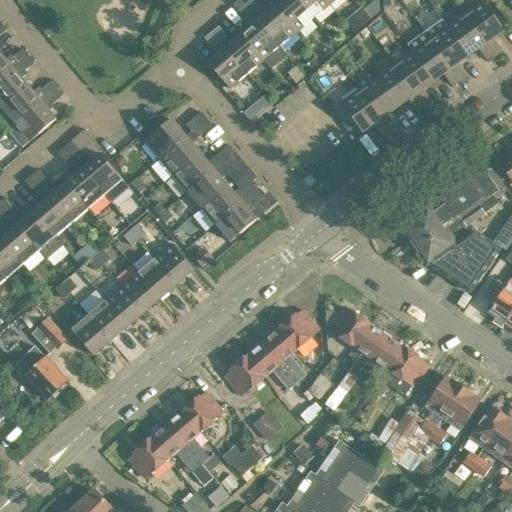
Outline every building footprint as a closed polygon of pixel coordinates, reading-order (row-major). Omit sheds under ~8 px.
[(240,0),(239,0),(233,5),(246,20),(246,25),(249,28),(241,35),(264,61),(280,47),(245,5),(240,0)] [(252,0),(250,0),(245,5),(280,47),(296,33),(275,7),(267,13),(264,9),(260,9),(252,0)] [(281,0),(282,0),(275,7),(296,33),(313,19),(297,0),(281,0)] [(325,0),(297,0),(313,19),(329,5),(325,0)] [(483,2),(465,15),(494,56),(502,51),(493,39),(504,31),(483,2)] [(345,22),(354,33),(370,20),(360,8),(345,22)] [(465,15),(447,27),(468,57),(479,49),(487,62),(494,56),(465,15)] [(442,21),(425,33),(459,82),(467,76),(458,64),(468,57),(447,27),(442,21)] [(219,27),(212,33),(220,43),(227,37),(219,27)] [(365,30),(359,34),(363,39),(368,34),(365,30)] [(212,33),(205,39),(218,54),(208,63),(230,89),(247,75),(225,49),(220,43),(212,33)] [(407,46),(412,52),(433,82),(443,75),(452,87),(459,82),(425,33),(407,46)] [(241,35),(225,49),(247,75),(264,61),(241,35)] [(0,80),(29,56),(23,49),(13,58),(9,57),(5,61),(0,54),(0,80)] [(412,52),(394,65),(424,107),(432,101),(423,89),(433,82),(412,52)] [(0,109),(1,108),(27,86),(21,79),(25,75),(25,71),(35,63),(29,56),(0,80),(0,109)] [(306,65),(312,73),(322,64),(316,57),(306,65)] [(394,65),(377,77),(398,107),(408,100),(417,112),(424,107),(394,65)] [(377,77),(359,90),(389,132),(396,126),(388,114),(398,107),(377,77)] [(27,86),(1,108),(15,125),(41,103),(47,97),(57,89),(51,82),(41,91),(37,90),(33,93),(27,86)] [(16,126),(11,130),(25,147),(56,120),(49,112),(53,108),(53,104),(63,96),(57,89),(47,97),(41,103),(15,125),(16,126)] [(389,132),(359,90),(341,103),(346,110),(357,126),(362,133),(373,125),(382,137),(389,132)] [(250,109),(244,114),(253,124),(259,118),(250,109)] [(338,116),(337,117),(348,132),(351,131),(357,126),(346,110),(338,116)] [(201,112),(196,117),(201,124),(207,119),(201,112)] [(196,117),(186,125),(192,132),(201,124),(196,117)] [(207,119),(201,124),(207,130),(212,126),(207,119)] [(171,120),(145,142),(160,159),(185,137),(171,120)] [(185,137),(160,159),(174,176),(199,154),(191,144),(207,130),(201,124),(192,132),(185,137)] [(72,142),(65,148),(105,195),(112,203),(129,188),(122,180),(100,154),(92,161),(89,158),(85,157),(72,142)] [(229,145),(223,150),(229,157),(235,152),(229,145)] [(65,148),(58,154),(71,169),(71,173),(74,177),(66,183),(89,209),(105,195),(65,148)] [(223,150),(214,158),(220,165),(229,157),(223,150)] [(235,152),(229,157),(235,163),(240,159),(235,152)] [(199,154),(174,176),(188,192),(213,170),(208,163),(199,154)] [(213,170),(188,192),(201,209),(227,187),(221,179),(225,175),(225,172),(235,163),(229,157),(220,165),(213,170)] [(511,158),(501,167),(511,182),(511,158)] [(404,223),(402,229),(411,242),(425,232),(432,241),(445,232),(444,230),(460,218),(492,196),(499,191),(483,169),(470,178),(469,175),(436,198),(435,197),(426,203),(429,206),(404,223)] [(39,170),(32,176),(72,223),(89,209),(66,183),(59,190),(56,186),(52,185),(39,170)] [(32,176),(25,182),(38,197),(38,201),(41,205),(34,211),(56,237),(72,223),(32,176)] [(138,178),(131,184),(136,189),(143,184),(138,178)] [(227,187),(201,209),(215,225),(257,190),(251,183),(242,191),(238,191),(234,194),(227,187)] [(257,190),(215,225),(230,242),(256,220),(249,212),(253,208),(253,205),(263,196),(257,190)] [(492,196),(460,218),(465,226),(497,203),(492,196)] [(6,198),(0,202),(0,204),(0,205),(39,251),(47,260),(64,246),(56,237),(34,211),(26,218),(23,214),(19,213),(6,198)] [(0,205),(0,204),(0,218),(5,225),(5,229),(8,233),(1,239),(23,265),(39,251),(0,205)] [(425,232),(411,242),(427,264),(432,261),(469,287),(497,247),(504,251),(511,239),(511,215),(492,243),(474,231),(471,234),(465,226),(460,218),(444,230),(445,232),(432,241),(425,232)] [(137,225),(130,231),(139,241),(145,235),(137,225)] [(139,241),(130,231),(123,237),(132,247),(139,241)] [(196,263),(212,259),(205,235),(190,239),(196,263)] [(0,271),(6,279),(23,265),(1,239),(0,239),(0,271)] [(90,244),(83,249),(92,259),(95,256),(98,254),(90,244)] [(172,244),(154,259),(176,285),(194,270),(172,244)] [(98,254),(95,256),(103,266),(110,260),(102,250),(98,254)] [(511,265),(511,278),(489,313),(505,324),(511,314),(511,251),(505,261),(511,265)] [(103,266),(95,256),(92,259),(88,262),(96,271),(103,266)] [(154,259),(138,273),(160,299),(176,285),(154,259)] [(138,273),(122,287),(143,313),(160,299),(138,273)] [(69,278),(62,284),(70,294),(77,288),(69,278)] [(70,294),(62,284),(55,290),(64,299),(70,294)] [(122,287),(105,301),(127,327),(143,313),(122,287)] [(105,301),(89,315),(111,341),(127,327),(105,301)] [(295,315),(281,327),(282,327),(299,348),(313,336),(312,336),(319,330),(316,328),(320,325),(319,311),(307,309),(303,312),(302,311),(296,316),(295,315)] [(335,310),(328,311),(329,325),(332,327),(331,329),(338,334),(337,335),(354,347),(369,325),(369,326),(370,324),(353,312),(352,314),(345,309),(341,315),(335,310)] [(111,341),(89,315),(71,330),(93,356),(111,341)] [(48,319),(31,334),(50,354),(57,348),(57,349),(67,340),(48,319)] [(351,368),(347,373),(356,379),(386,337),(369,326),(369,325),(354,347),(355,347),(362,352),(351,367),(351,368)] [(282,327),(263,343),(297,384),(306,376),(290,356),(299,348),(282,327)] [(386,337),(356,379),(367,387),(381,365),(389,371),(404,349),(386,337)] [(244,359),(244,360),(262,380),(272,372),(288,391),(297,384),(263,343),(244,359)] [(27,375),(26,376),(48,399),(51,397),(54,398),(59,393),(58,391),(68,381),(46,358),(45,358),(35,347),(17,364),(27,375)] [(404,349),(389,371),(408,383),(408,382),(414,386),(428,366),(421,361),(423,360),(405,347),(404,349)] [(231,372),(224,377),(241,397),(262,380),(244,360),(244,359),(243,358),(233,367),(234,368),(230,371),(231,372)] [(356,379),(347,373),(338,386),(347,392),(356,379)] [(320,376),(306,392),(317,402),(323,395),(322,393),(330,384),(320,376)] [(445,377),(424,407),(442,419),(464,387),(453,380),(452,382),(445,377)] [(475,395),(464,387),(442,419),(460,431),(481,401),(474,397),(475,395)] [(182,411),(183,412),(201,432),(218,418),(217,417),(222,412),(206,393),(200,398),(199,396),(182,411)] [(316,403),(300,417),(307,425),(317,416),(316,415),(322,410),(316,403)] [(491,407),(469,439),(486,451),(507,420),(508,419),(491,407)] [(183,412),(167,426),(201,466),(210,458),(193,439),(201,432),(183,412)] [(429,439),(437,428),(426,421),(424,423),(419,419),(419,418),(410,412),(410,413),(408,412),(399,425),(386,445),(381,453),(408,471),(419,455),(429,439)] [(276,418),(261,431),(268,439),(283,427),(276,418)] [(378,440),(386,445),(399,425),(391,419),(378,440)] [(507,420),(486,451),(503,463),(511,449),(511,423),(507,420)] [(167,426),(151,440),(168,460),(176,454),(192,473),(201,466),(167,426)] [(437,428),(429,439),(439,446),(447,435),(437,428)] [(151,440),(150,438),(133,453),(134,455),(128,460),(145,479),(151,474),(152,474),(168,460),(151,440)] [(383,472),(339,441),(334,448),(340,452),(332,463),(371,489),(383,472)] [(302,445),(292,453),(304,467),(314,458),(302,445)] [(252,446),(231,465),(242,478),(263,459),(252,446)] [(511,449),(503,463),(511,468),(511,449)] [(470,452),(462,464),(474,472),(482,460),(470,452)] [(474,472),(466,484),(477,492),(486,480),(483,478),(491,466),(482,460),(474,472)] [(371,489),(332,463),(324,474),(319,470),(315,475),(315,476),(354,503),(354,504),(359,507),(371,489)] [(424,465),(416,475),(423,481),(425,482),(433,472),(432,471),(424,465)] [(303,467),(300,472),(306,476),(309,472),(303,467)] [(315,476),(315,475),(310,472),(305,480),(310,483),(303,494),(328,511),(348,511),(354,504),(354,503),(315,476)] [(444,475),(438,484),(455,495),(461,486),(444,475)] [(511,480),(505,475),(497,487),(506,494),(511,485),(511,480)] [(230,476),(221,484),(229,493),(238,485),(230,476)] [(270,482),(264,490),(272,496),(279,488),(270,482)] [(220,487),(207,497),(216,508),(228,497),(220,487)] [(94,490),(75,508),(78,511),(112,511),(113,511),(94,490)] [(195,493),(181,506),(186,511),(207,511),(210,511),(195,493)] [(328,511),(303,494),(296,504),(291,500),(287,507),(286,507),(293,511),(328,511)] [(470,511),(481,511),(490,500),(483,494),(470,511)] [(293,511),(286,507),(287,507),(282,503),(276,511),(278,511),(293,511)]
